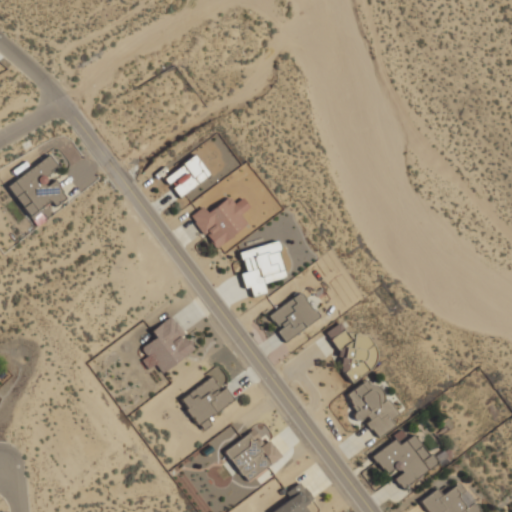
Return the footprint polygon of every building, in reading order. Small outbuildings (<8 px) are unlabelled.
[(162,175),(177,196),(209,173),(193,152),(162,175)] [(5,184),(27,215),(49,200),(52,205),(66,195),(48,170),(57,164),(49,153),(5,184)] [(203,204),(188,214),(212,248),(247,223),(240,212),(249,206),(241,196),(233,202),(228,195),(207,210),(203,204)] [(238,249),(244,270),(240,271),(247,296),(266,291),(263,280),(285,274),(275,239),(238,249)] [(284,341),(318,315),(299,289),(264,315),(284,341)] [(146,331),(151,337),(140,346),(161,372),(195,345),(169,313),(146,331)] [(338,320),(320,334),(354,377),(369,366),(361,355),(373,347),(359,329),(351,336),(338,320)] [(176,395),(199,430),(210,423),(206,417),(233,400),(221,380),(227,376),(220,367),(176,395)] [(342,393),(374,438),(395,422),(392,418),(397,414),(369,374),(342,393)] [(279,457),(257,425),(222,449),(243,481),(279,457)] [(436,463),(415,432),(399,442),(395,437),(370,453),(382,473),(389,468),(401,486),(436,463)] [(478,511),(480,511),(459,481),(441,494),(436,487),(418,499),(426,511),(478,511)] [(262,511),(304,511),(309,509),(304,502),(311,497),(301,482),(261,510),(262,511)]
